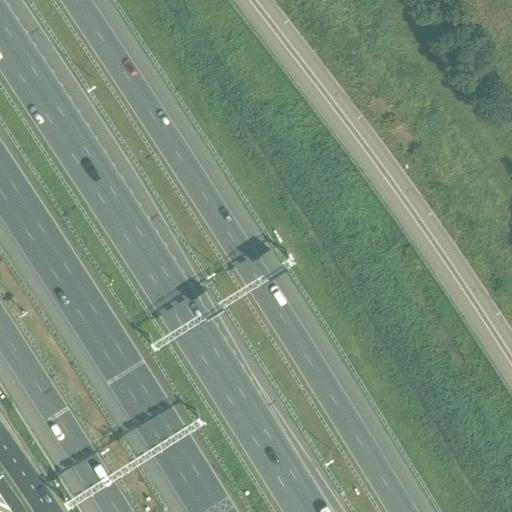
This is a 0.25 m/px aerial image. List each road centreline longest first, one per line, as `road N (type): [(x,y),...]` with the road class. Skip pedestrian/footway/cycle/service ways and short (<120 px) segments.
road 1 (motorway): [(400,511),(74,0)]
road 2 (motorway): [(306,511),(0,32)]
road 3 (secondary): [(239,0),(403,216),(511,379)]
road 4 (secondary): [(511,345),(352,113),(263,0)]
road 5 (motorway): [(0,179),(213,511)]
road 6 (motorway): [(0,332),(112,511)]
